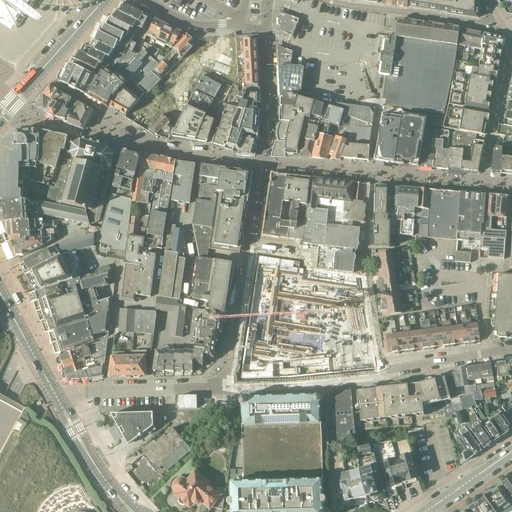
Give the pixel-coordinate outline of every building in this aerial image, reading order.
[(410,0),(409,6),(407,20),(404,19),(395,18),(386,79),(386,82),(384,93),(384,96),(379,95),(378,105),(382,106),(385,106),(404,109),(444,115),(454,69),(459,30),(460,27),(461,15),(478,18),(478,0),(410,0)] [(89,47),(84,45),(84,44),(83,46),(84,46),(80,53),(77,51),(77,52),(78,53),(74,59),(72,58),(69,63),(68,63),(65,70),(61,71),(58,78),(59,81),(62,83),(61,83),(65,85),(66,84),(66,85),(68,86),(72,88),(71,88),(74,90),(74,89),(77,91),(79,93),(80,92),(88,97),(107,107),(108,105),(109,106),(112,97),(114,98),(127,83),(127,82),(134,74),(136,74),(139,71),(139,69),(140,70),(152,57),(143,50),(138,55),(132,53),(126,50),(131,41),(134,35),(135,35),(141,29),(142,30),(149,17),(148,16),(148,17),(144,15),(144,14),(132,8),(129,6),(129,7),(124,5),(125,4),(121,3),(121,4),(118,11),(115,10),(115,11),(115,12),(112,18),(109,17),(108,18),(109,19),(106,25),(103,24),(102,25),(103,26),(101,30),(100,30),(99,32),(96,31),(96,32),(98,33),(95,40),(92,39),(92,40),(89,47)] [(292,36),(299,19),(293,17),(293,18),(280,12),(280,19),(278,19),(278,18),(278,26),(279,26),(279,25),(280,25),(281,31),(287,34),(292,36)] [(147,36),(157,41),(165,24),(161,23),(161,21),(157,19),(156,20),(155,19),(147,36)] [(168,26),(165,24),(157,41),(166,45),(174,28),(169,25),(168,26)] [(166,45),(173,49),(185,35),(181,33),(181,32),(180,32),(180,30),(174,28),(166,45)] [(467,63),(474,31),(462,29),(459,46),(465,47),(463,54),(464,54),(462,62),(467,63)] [(474,31),(467,63),(472,64),(475,49),(481,50),(484,34),(474,31)] [(176,53),(182,58),(193,46),(190,44),(193,41),(192,39),(191,37),(189,35),(187,35),(185,34),(185,35),(173,49),(164,59),(168,62),(172,57),(173,58),(176,53)] [(504,38),(486,34),(484,45),(502,48),(504,38)] [(238,64),(238,74),(259,73),(257,39),(249,39),(249,37),(244,37),(237,37),(238,64)] [(126,50),(132,53),(137,44),(131,41),(126,50)] [(152,48),(144,42),(142,46),(150,53),(152,48)] [(500,59),(502,48),(484,45),(483,56),(500,59)] [(284,64),(288,50),(278,46),(278,55),(278,59),(279,59),(279,63),(278,63),(278,64),(284,64)] [(150,53),(154,57),(158,52),(152,48),(150,53)] [(293,52),(288,50),(284,64),(291,66),(293,52)] [(159,55),(154,60),(160,64),(162,62),(164,59),(159,55)] [(481,55),(479,66),(498,70),(500,59),(483,56),(481,55)] [(138,86),(146,93),(148,95),(156,85),(162,80),(153,72),(155,70),(160,64),(154,60),(152,57),(140,70),(139,69),(139,71),(136,74),(134,74),(127,82),(127,83),(125,86),(129,90),(133,86),(136,88),(138,86)] [(162,62),(160,64),(155,70),(162,75),(169,67),(162,62)] [(284,64),(278,64),(278,66),(280,99),(280,106),(294,106),(296,100),(297,97),(298,92),(299,91),(301,91),(304,68),(291,66),(284,64)] [(498,70),(479,66),(477,76),(496,80),(498,70)] [(477,76),(465,74),(460,73),(454,72),(449,105),(489,112),(489,110),(491,110),(492,103),(490,102),(491,99),(493,100),(494,92),(492,92),(493,89),(495,89),(495,84),(494,83),(494,80),(496,80),(477,76)] [(234,86),(236,87),(240,88),(248,89),(260,88),(259,85),(259,73),(238,74),(235,83),(234,86)] [(207,114),(209,108),(221,86),(203,76),(181,119),(178,124),(177,128),(172,137),(208,144),(216,117),(207,114)] [(112,97),(109,106),(117,110),(136,88),(133,86),(129,90),(125,86),(127,83),(114,98),(112,97)] [(52,100),(58,92),(57,91),(56,90),(50,86),(44,95),(52,100)] [(126,115),(146,93),(138,86),(136,88),(117,110),(126,115)] [(260,94),(260,88),(248,89),(240,88),(236,87),(234,86),(232,90),(238,93),(248,95),(260,94)] [(212,144),(226,146),(238,110),(239,110),(240,106),(243,100),(236,98),(238,93),(232,90),(224,105),(227,106),(221,125),(218,124),(217,129),(212,144)] [(73,114),(78,103),(72,99),(65,95),(58,92),(52,100),(55,102),(62,107),(54,118),(64,123),(64,120),(65,120),(70,112),(73,114)] [(240,106),(239,110),(238,110),(226,146),(231,147),(238,153),(238,154),(246,133),(258,136),(260,110),(260,104),(260,94),(248,95),(238,93),(236,98),(243,100),(240,106)] [(52,100),(44,95),(43,95),(36,104),(37,107),(47,114),(55,102),(52,100)] [(297,97),(296,100),(294,106),(280,106),(279,116),(279,122),(290,123),(291,120),(294,121),(297,108),(298,108),(299,105),(304,107),(306,100),(297,97)] [(299,158),(306,124),(307,119),(309,120),(314,102),(306,100),(304,107),(299,105),(298,108),(297,108),(294,121),(291,120),(290,123),(288,130),(287,130),(286,145),(285,154),(287,154),(287,157),(299,158)] [(55,102),(47,114),(54,118),(62,107),(55,102)] [(320,122),(339,127),(343,115),(344,110),(336,108),(321,104),(314,102),(309,120),(307,119),(306,124),(299,158),(311,159),(311,155),(320,122)] [(64,120),(64,123),(83,130),(93,111),(78,103),(73,114),(70,112),(65,120),(64,120)] [(336,103),(336,108),(344,110),(343,115),(372,125),(373,114),(369,108),(336,103)] [(441,128),(455,131),(467,132),(485,135),(487,124),(488,124),(490,112),(489,112),(449,105),(448,105),(444,117),(441,128)] [(384,107),(375,161),(395,164),(403,110),(404,110),(404,109),(385,106),(382,106),(382,107),(384,107)] [(403,110),(395,164),(418,167),(419,167),(422,148),(430,149),(434,127),(437,127),(441,128),(444,117),(427,114),(404,111),(404,110),(403,110)] [(167,127),(171,122),(161,115),(148,129),(158,136),(168,140),(173,130),(167,127)] [(371,129),(372,125),(343,115),(339,127),(337,133),(330,156),(332,156),(331,160),(340,160),(341,158),(340,158),(345,144),(370,147),(370,142),(368,142),(370,129),(371,129)] [(290,123),(279,122),(278,143),(277,143),(286,145),(287,130),(288,130),(290,123)] [(327,160),(328,155),(330,156),(337,133),(339,127),(320,122),(311,155),(311,159),(327,160)] [(504,126),(498,125),(496,135),(511,137),(511,135),(511,126),(504,126)] [(422,148),(419,167),(433,168),(437,127),(434,127),(430,149),(422,148)] [(437,127),(433,168),(448,169),(450,151),(447,151),(449,132),(455,133),(455,131),(441,128),(437,127)] [(23,159),(21,130),(16,131),(0,142),(0,200),(22,200),(22,199),(22,187),(23,159)] [(30,130),(21,130),(23,159),(22,187),(29,187),(30,159),(30,153),(31,151),(30,130)] [(40,131),(30,130),(31,151),(30,153),(30,159),(29,187),(22,187),(22,199),(33,200),(33,197),(34,182),(35,171),(39,158),(40,131)] [(34,182),(36,183),(49,186),(51,181),(53,181),(61,153),(61,151),(64,151),(68,137),(40,131),(39,158),(35,171),(34,182)] [(464,142),(466,133),(457,132),(455,134),(450,134),(449,150),(451,151),(449,169),(461,170),(464,142)] [(253,154),(258,136),(246,133),(238,154),(252,155),(253,154)] [(48,202),(56,204),(56,201),(85,210),(85,211),(87,211),(88,210),(91,211),(89,219),(93,225),(99,221),(103,206),(101,206),(102,202),(104,203),(112,173),(115,172),(111,166),(113,164),(111,163),(113,156),(115,156),(115,154),(113,154),(108,147),(106,147),(107,145),(105,144),(104,146),(99,145),(99,143),(98,142),(97,144),(92,143),(92,141),(90,140),(90,142),(84,141),(85,139),(83,138),(83,140),(80,140),(73,144),(72,143),(71,145),(72,146),(70,153),(68,153),(68,155),(69,155),(64,161),(57,185),(53,184),(52,188),(51,188),(48,199),(49,199),(48,202)] [(465,143),(464,143),(461,170),(478,172),(484,142),(475,141),(476,139),(466,138),(465,143)] [(511,139),(503,138),(502,148),(503,148),(502,149),(503,149),(502,154),(501,154),(500,166),(502,166),(501,174),(511,175),(511,139)] [(286,145),(277,143),(274,155),(275,157),(284,157),(284,154),(285,154),(286,145)] [(368,161),(368,160),(370,147),(345,144),(340,158),(341,158),(368,161)] [(494,174),(501,174),(502,166),(500,166),(501,154),(502,154),(503,149),(502,149),(503,148),(502,148),(495,147),(495,151),(492,171),(494,174)] [(129,225),(130,214),(132,202),(134,181),(136,172),(141,154),(123,150),(123,151),(101,229),(99,229),(95,242),(112,247),(111,250),(126,252),(128,235),(129,226),(129,225)] [(148,203),(150,194),(143,193),(150,155),(141,154),(136,172),(134,181),(132,202),(147,204),(146,213),(149,214),(150,205),(149,203),(148,203)] [(158,157),(150,155),(143,193),(150,194),(151,195),(158,157)] [(167,159),(158,157),(151,195),(150,201),(153,202),(152,212),(152,213),(147,240),(148,247),(161,249),(167,215),(158,213),(167,159)] [(158,213),(167,215),(169,201),(176,161),(167,159),(158,213)] [(195,164),(177,161),(172,201),(190,204),(195,164)] [(209,249),(217,199),(221,168),(202,165),(192,225),(199,257),(208,259),(209,249)] [(253,172),(221,168),(217,199),(209,249),(210,249),(235,253),(240,254),(240,248),(241,248),(244,233),(246,218),(248,203),(248,202),(249,198),(251,181),(253,172)] [(262,236),(288,240),(288,239),(290,223),(280,222),(286,177),(268,176),(268,177),(272,178),(262,236)] [(311,178),(286,176),(286,177),(280,222),(290,223),(288,239),(303,241),(303,244),(304,244),(308,205),(310,195),(311,178)] [(322,270),(333,181),(311,178),(310,195),(308,205),(304,244),(312,245),(312,248),(318,249),(316,269),(322,270)] [(353,274),(354,274),(355,263),(357,262),(361,229),(349,227),(350,216),(351,203),(352,203),(352,201),(354,183),(333,181),(322,270),(333,271),(353,274)] [(47,194),(35,191),(36,183),(34,182),(33,197),(45,201),(47,194)] [(368,203),(370,185),(354,183),(352,201),(364,202),(368,203)] [(388,187),(376,186),(375,215),(386,215),(388,187)] [(389,216),(388,248),(390,248),(390,223),(397,223),(397,221),(400,188),(388,187),(386,215),(389,216)] [(408,188),(400,188),(397,221),(405,221),(408,188)] [(408,220),(414,221),(415,204),(417,189),(408,188),(405,221),(408,222),(408,220)] [(421,214),(420,225),(428,225),(429,190),(420,189),(418,209),(423,209),(422,214),(421,214)] [(444,192),(429,190),(428,225),(428,230),(428,238),(440,239),(444,192)] [(444,192),(440,239),(457,241),(460,193),(444,192)] [(461,193),(460,193),(457,241),(464,241),(466,241),(480,243),(481,225),(484,225),(486,195),(461,193)] [(489,250),(488,259),(504,259),(509,197),(486,195),(484,225),(481,225),(480,243),(481,243),(480,248),(480,249),(481,249),(483,251),(487,251),(488,250),(489,250)] [(0,222),(1,223),(42,220),(42,215),(44,215),(45,216),(89,225),(86,212),(55,206),(48,203),(35,200),(33,200),(22,199),(22,200),(0,200),(0,222)] [(349,227),(361,229),(364,229),(364,228),(363,228),(364,223),(365,222),(366,222),(367,217),(365,216),(366,209),(368,209),(368,206),(366,206),(366,205),(364,205),(364,202),(352,201),(352,203),(351,203),(350,216),(349,227)] [(129,226),(139,228),(141,215),(130,214),(129,225),(129,226)] [(389,216),(386,215),(375,215),(374,247),(388,248),(389,216)] [(42,220),(1,223),(3,224),(7,233),(10,241),(30,239),(30,231),(44,231),(54,229),(54,221),(44,221),(42,221),(42,220)] [(397,223),(395,235),(413,237),(414,221),(408,220),(408,222),(405,221),(397,221),(397,223)] [(168,225),(159,297),(179,300),(185,259),(177,258),(177,253),(181,254),(185,230),(175,228),(175,225),(168,225)] [(129,226),(128,235),(138,236),(139,228),(129,226)] [(54,229),(44,231),(30,231),(30,239),(10,241),(16,256),(23,256),(55,239),(54,229)] [(56,246),(57,248),(61,256),(62,255),(77,252),(77,251),(94,247),(94,234),(63,242),(56,246)] [(151,297),(151,296),(156,255),(143,253),(145,237),(138,236),(128,235),(126,252),(124,263),(140,266),(136,295),(137,296),(151,297)] [(25,274),(28,272),(61,256),(57,248),(53,247),(20,264),(25,274)] [(62,255),(61,256),(28,272),(39,291),(44,290),(78,278),(85,276),(77,252),(62,255)] [(374,265),(400,261),(399,257),(394,258),(393,252),(375,254),(376,260),(373,260),(374,265)] [(456,253),(455,262),(471,263),(471,254),(456,253)] [(257,254),(240,379),(287,377),(375,368),(361,274),(354,274),(353,274),(353,276),(305,269),(306,266),(300,265),(300,261),(257,254)] [(233,263),(208,259),(199,257),(198,257),(194,282),(192,298),(207,302),(218,304),(225,305),(226,305),(226,302),(227,300),(228,294),(229,289),(232,282),(234,274),(234,265),(233,263)] [(400,261),(374,265),(375,270),(377,270),(378,275),(396,272),(395,266),(401,266),(400,261)] [(124,263),(119,300),(136,303),(137,296),(136,295),(140,266),(124,263)] [(86,278),(85,276),(78,278),(79,284),(81,292),(82,292),(86,306),(101,302),(101,301),(97,290),(109,285),(107,280),(109,280),(111,270),(88,277),(86,278)] [(377,285),(403,282),(402,278),(397,279),(396,272),(378,275),(379,281),(376,281),(377,285)] [(496,319),(492,319),(492,323),(495,323),(495,332),(498,333),(498,335),(498,336),(501,338),(511,338),(511,275),(499,275),(498,281),(495,281),(494,287),(498,287),(497,300),(493,300),(493,306),(497,307),(496,319)] [(65,297),(81,292),(79,284),(78,278),(44,290),(47,298),(64,292),(65,297)] [(403,282),(377,285),(378,290),(380,290),(381,295),(399,292),(398,286),(404,286),(403,282)] [(53,317),(57,329),(111,312),(113,298),(101,301),(101,302),(86,306),(82,292),(81,292),(65,297),(64,292),(47,298),(43,299),(49,318),(53,317)] [(399,292),(381,295),(382,301),(379,301),(380,306),(406,302),(405,298),(400,299),(399,292)] [(178,301),(174,300),(172,313),(185,315),(186,306),(178,305),(178,301)] [(384,316),(402,313),(401,307),(406,306),(406,302),(380,306),(381,310),(383,310),(384,316)] [(136,311),(120,309),(119,332),(135,333),(136,311)] [(136,311),(135,333),(153,335),(156,316),(156,312),(136,311)] [(206,311),(204,321),(204,322),(222,324),(225,324),(226,314),(206,311)] [(111,312),(57,329),(63,350),(94,341),(93,337),(96,336),(109,331),(111,312)] [(458,327),(460,344),(465,343),(466,346),(470,345),(467,319),(463,320),(464,326),(458,327)] [(467,319),(470,345),(475,345),(474,342),(480,341),(478,324),(472,325),(471,319),(467,319)] [(201,321),(200,330),(200,331),(218,333),(221,333),(222,324),(204,322),(204,321),(201,321)] [(450,348),(454,347),(454,345),(460,344),(458,327),(452,327),(451,321),(447,322),(450,348)] [(437,329),(439,347),(445,346),(445,349),(450,348),(447,322),(443,322),(444,328),(437,329)] [(417,332),(419,349),(425,348),(425,351),(430,350),(426,324),(423,325),(423,331),(417,332)] [(426,324),(430,350),(434,350),(434,347),(439,347),(437,329),(431,330),(431,324),(426,324)] [(411,332),(410,326),(406,327),(409,350),(409,353),(414,352),(414,350),(419,349),(417,332),(411,332)] [(406,327),(402,327),(403,333),(397,334),(399,354),(405,354),(405,351),(409,350),(406,327)] [(397,334),(396,328),(392,329),(393,335),(386,336),(388,353),(394,352),(395,355),(399,354),(397,334)] [(198,330),(197,339),(216,342),(215,342),(217,342),(218,333),(200,331),(200,330),(198,330)] [(181,339),(182,332),(170,331),(169,337),(181,339)] [(216,342),(197,339),(196,346),(205,347),(203,358),(204,358),(213,359),(215,342),(216,342)] [(104,365),(107,340),(88,346),(88,347),(86,347),(86,345),(67,351),(68,354),(61,356),(61,357),(62,356),(63,360),(62,360),(67,375),(68,380),(87,378),(87,377),(89,376),(90,378),(103,376),(105,366),(104,365)] [(195,346),(194,353),(195,353),(193,366),(202,367),(204,358),(203,358),(205,347),(196,346),(195,346)] [(141,376),(146,376),(146,366),(147,366),(147,351),(132,351),(132,356),(133,376),(134,376),(136,378),(140,378),(141,376)] [(175,353),(167,352),(164,372),(173,374),(173,372),(176,351),(175,351),(175,353)] [(182,373),(183,372),(182,372),(185,351),(184,353),(176,351),(173,372),(182,373)] [(182,372),(183,372),(192,373),(193,366),(195,353),(194,353),(185,351),(182,372)] [(119,366),(119,352),(113,352),(110,375),(112,377),(120,376),(120,374),(120,372),(120,366),(119,366)] [(133,376),(132,356),(125,356),(125,352),(119,352),(119,366),(120,366),(120,372),(120,374),(120,376),(126,376),(128,378),(131,378),(132,376),(133,376)] [(156,352),(153,372),(164,374),(164,372),(167,352),(166,352),(165,353),(156,352)] [(495,363),(496,372),(498,382),(502,382),(501,377),(511,376),(510,369),(509,361),(495,363)] [(479,366),(481,380),(488,379),(488,383),(494,382),(491,364),(479,366)] [(481,380),(479,366),(467,368),(469,381),(471,381),(471,383),(474,385),(475,392),(482,390),(482,387),(476,388),(475,381),(481,380)] [(469,381),(467,368),(456,370),(457,374),(453,375),(456,388),(465,387),(466,398),(460,400),(461,405),(463,412),(473,407),(476,405),(473,399),(471,392),(475,392),(474,385),(471,383),(471,381),(469,381)] [(359,405),(357,405),(357,408),(359,408),(361,421),(412,416),(420,415),(424,414),(424,411),(423,404),(450,397),(450,395),(447,383),(445,378),(438,379),(436,380),(429,382),(420,384),(417,384),(414,385),(413,385),(408,385),(398,387),(393,387),(373,389),(368,390),(357,391),(357,392),(359,405)] [(334,429),(327,429),(328,443),(356,441),(351,390),(350,390),(350,391),(349,391),(331,393),(331,392),(330,392),(334,429)] [(503,435),(491,418),(490,419),(488,417),(485,419),(479,409),(482,408),(480,401),(484,400),(487,408),(492,406),(490,398),(496,397),(495,390),(483,392),(482,390),(475,392),(471,392),(473,399),(476,405),(473,407),(481,424),(494,442),(503,435)] [(331,511),(325,444),(328,444),(328,443),(327,429),(326,423),(321,423),(320,402),(321,401),(322,401),(321,398),(320,396),(319,395),(316,395),(315,396),(314,397),(313,397),(313,398),(307,398),(307,397),(306,397),(305,395),(302,396),(301,397),(300,397),(300,398),(294,398),(294,397),(293,397),(292,396),(289,396),(288,397),(287,397),(287,399),(281,399),(281,398),(280,398),(280,399),(274,399),(274,398),(273,398),(272,396),(269,397),(267,398),(267,399),(261,399),(261,398),(260,398),(259,397),(256,397),(254,398),(254,399),(248,400),(248,399),(246,399),(246,398),(245,398),(245,397),(242,397),(242,398),(241,399),(240,400),(239,400),(240,403),(240,404),(241,404),(243,482),(230,482),(231,500),(230,500),(228,502),(228,505),(230,507),(231,506),(231,510),(228,511),(331,511)] [(460,400),(460,398),(451,400),(452,407),(461,405),(460,400)] [(461,405),(452,407),(451,407),(453,414),(455,414),(458,424),(459,424),(460,425),(466,424),(467,425),(468,424),(471,429),(484,448),(494,442),(481,424),(473,407),(463,412),(461,405)] [(497,416),(495,413),(494,412),(490,415),(492,417),(491,418),(503,435),(511,429),(501,414),(497,416)] [(119,417),(113,418),(114,425),(120,436),(124,437),(128,444),(137,438),(138,438),(141,436),(141,435),(153,426),(153,414),(152,414),(144,416),(144,414),(136,416),(136,414),(134,415),(133,413),(128,415),(127,413),(122,415),(122,416),(120,416),(118,416),(119,417)] [(428,421),(441,418),(445,417),(444,413),(427,417),(428,421)] [(0,511),(96,511),(51,439),(36,431),(28,427),(18,422),(0,456),(0,511)] [(466,461),(481,450),(465,427),(459,432),(463,437),(458,440),(466,451),(462,454),(464,461),(464,460),(466,461)] [(160,462),(170,454),(175,460),(183,454),(178,448),(185,443),(172,428),(168,431),(169,432),(165,435),(165,434),(164,435),(165,436),(157,444),(154,441),(154,442),(142,449),(145,452),(142,455),(156,470),(162,464),(160,462)] [(397,461),(402,479),(406,478),(406,481),(416,478),(415,475),(417,475),(415,467),(413,467),(409,455),(400,457),(401,460),(397,461)] [(402,479),(397,461),(393,462),(392,459),(383,462),(390,486),(399,483),(398,480),(402,479)] [(378,489),(376,488),(375,483),(378,482),(373,465),(358,469),(365,496),(373,493),(374,494),(375,493),(377,492),(378,492),(377,491),(378,489)] [(176,495),(179,498),(178,501),(179,503),(181,505),(184,505),(186,504),(189,506),(193,501),(194,503),(195,504),(199,503),(200,502),(200,500),(209,508),(222,510),(226,489),(215,487),(213,487),(212,488),(212,490),(206,485),(210,481),(198,471),(201,467),(200,466),(186,484),(185,482),(183,480),(181,480),(178,481),(175,483),(174,486),(174,489),(176,491),(179,492),(176,495)] [(364,496),(365,496),(358,469),(343,473),(342,474),(344,481),(348,481),(350,490),(351,489),(353,499),(359,498),(360,498),(363,497),(364,496)] [(342,474),(343,473),(335,476),(337,484),(334,485),(336,489),(338,488),(339,493),(342,492),(344,497),(344,499),(345,501),(348,501),(349,500),(353,499),(351,489),(350,490),(348,481),(344,481),(342,474)] [(511,477),(502,485),(511,498),(511,477)] [(502,511),(511,505),(511,503),(500,486),(489,494),(502,511)] [(502,511),(489,494),(479,501),(487,511),(502,511)] [(487,511),(479,501),(469,508),(471,511),(487,511)]
